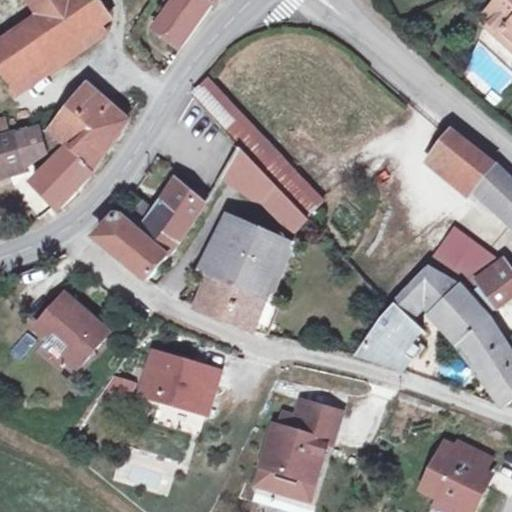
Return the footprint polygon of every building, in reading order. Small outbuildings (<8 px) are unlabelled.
[(29,0),(41,17),(63,0),(29,0)] [(63,0),(41,17),(40,18),(64,53),(102,27),(99,22),(108,15),(98,0),(63,0)] [(157,29),(183,48),(217,0),(166,0),(164,4),(171,9),(157,29)] [(511,37),(511,0),(502,0),(482,22),(502,40),(507,34),(511,37)] [(40,18),(0,44),(0,76),(10,91),(64,53),(40,18)] [(511,37),(507,34),(502,40),(511,49),(511,37)] [(51,130),(50,131),(71,151),(113,107),(92,88),(64,124),(55,118),(48,128),(51,130)] [(113,107),(71,151),(95,172),(102,163),(125,129),(130,122),(113,107)] [(0,122),(0,139),(12,136),(7,120),(0,122)] [(12,136),(0,139),(0,175),(20,169),(38,153),(52,167),(35,185),(59,211),(76,197),(81,191),(95,172),(71,151),(50,131),(37,130),(12,136)] [(475,188),(495,164),(454,131),(435,155),(475,188)] [(241,190),(261,169),(243,150),(224,179),(241,190)] [(511,178),(495,164),(475,188),(511,221),(511,178)] [(310,221),(261,169),(241,190),(257,200),(263,201),(296,235),(310,221)] [(182,243),(206,207),(180,184),(157,216),(144,204),(133,217),(129,214),(124,219),(118,218),(99,239),(115,251),(150,280),(182,243)] [(266,298),(286,243),(230,215),(202,272),(212,277),(199,310),(253,333),(266,298)] [(469,289),(498,261),(456,228),(432,260),(469,289)] [(501,307),(511,299),(511,269),(510,267),(483,288),(499,309),(501,307)] [(491,319),(477,303),(463,288),(429,269),(396,303),(397,305),(380,324),(366,344),(362,358),(396,368),(414,344),(425,331),(413,320),(426,308),(460,345),(506,407),(511,402),(511,352),(506,343),(491,319)] [(68,296),(39,329),(50,339),(58,336),(71,347),(66,353),(83,368),(92,358),(99,356),(97,352),(112,335),(68,296)] [(267,337),(280,304),(266,298),(253,333),(267,337)] [(508,316),(511,312),(511,299),(501,307),(508,316)] [(404,371),(421,349),(414,344),(396,368),(404,371)] [(210,416),(222,373),(155,353),(142,396),(162,402),(163,398),(191,407),(190,410),(210,416)] [(117,378),(112,394),(132,400),(137,383),(117,378)] [(258,486),(296,497),(303,473),(319,478),(329,444),(334,445),(343,414),(303,402),(297,419),(285,415),(276,445),(271,443),(258,486)] [(493,460),(460,444),(453,458),(443,453),(425,491),(443,499),(444,500),(446,495),(460,502),(457,506),(469,511),(476,511),(489,485),(482,481),(493,460)] [(303,473),(296,497),(311,502),(319,478),(303,473)] [(469,511),(457,506),(460,502),(446,495),(444,500),(443,499),(439,507),(448,511),(469,511)]
